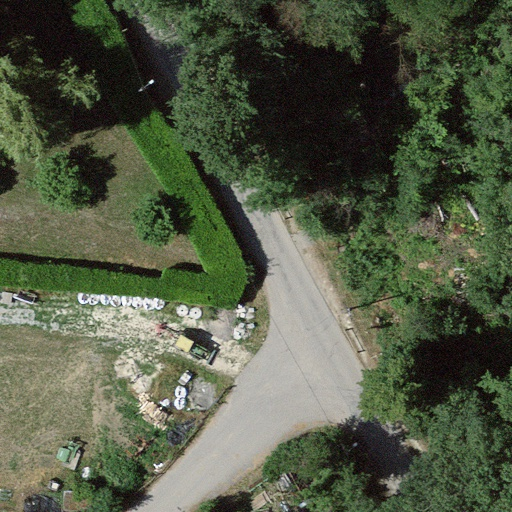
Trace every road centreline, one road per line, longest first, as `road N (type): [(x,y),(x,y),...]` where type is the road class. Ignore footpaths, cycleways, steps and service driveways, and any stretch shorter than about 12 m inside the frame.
road 1 (unclassified): [(136,0),(165,70),(319,340)]
road 2 (residential): [(319,340),(214,459),(155,511)]
road 3 (unclassified): [(319,340),(423,511)]
